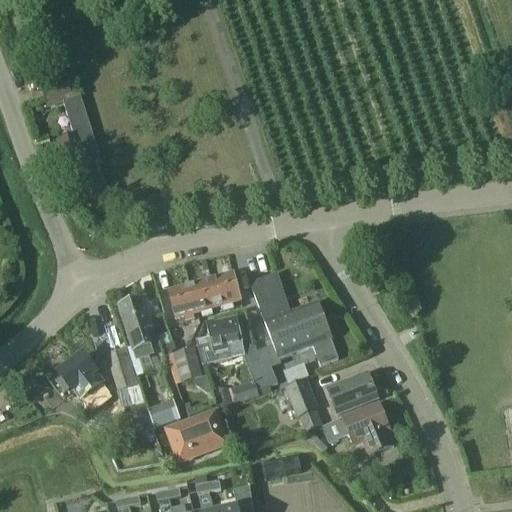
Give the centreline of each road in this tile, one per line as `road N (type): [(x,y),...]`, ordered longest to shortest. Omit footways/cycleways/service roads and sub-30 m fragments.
road 1 (residential): [(461,511),(433,431),(315,228)]
road 2 (tertiary): [(79,289),(126,267),(315,228)]
road 3 (unclassified): [(79,289),(0,76)]
road 4 (tertiary): [(315,228),(511,200)]
